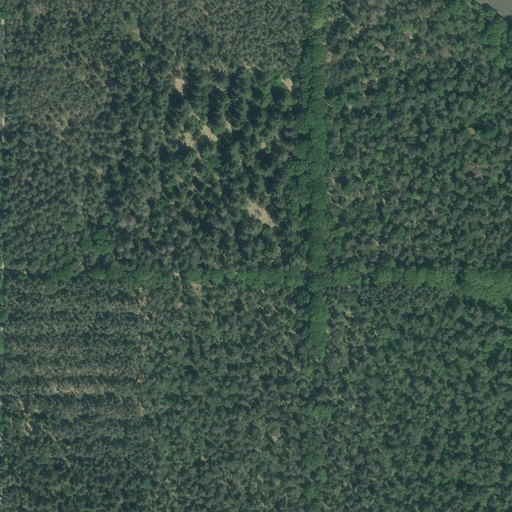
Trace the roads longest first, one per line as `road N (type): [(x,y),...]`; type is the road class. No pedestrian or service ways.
road 1 (track): [(312,64),(35,62)]
road 2 (track): [(147,511),(148,430),(133,390),(135,274)]
road 3 (track): [(311,511),(309,273)]
road 4 (track): [(309,273),(511,275)]
road 5 (track): [(135,274),(309,273)]
road 6 (track): [(0,272),(135,274)]
